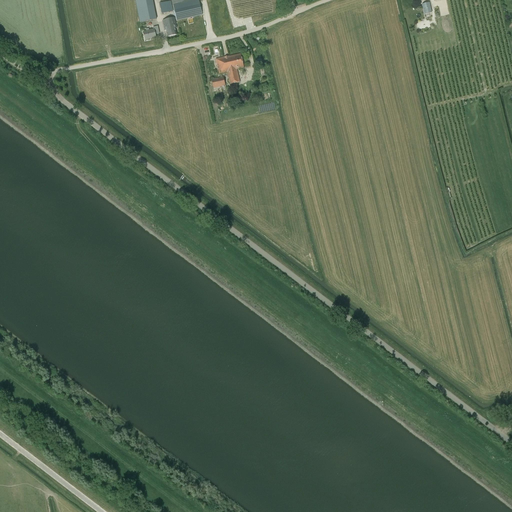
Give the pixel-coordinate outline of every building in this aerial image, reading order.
[(152,0),(135,0),(137,8),(140,23),(157,20),(154,5),(152,0)] [(162,14),(173,11),(171,1),(159,4),(162,14)] [(202,15),(199,2),(174,8),(177,21),(202,15)] [(294,11),(307,7),(305,3),(292,8),(294,11)] [(425,15),(432,13),(429,3),(422,5),(425,15)] [(165,32),(166,31),(168,37),(177,35),(175,29),(177,28),(174,18),(163,21),(165,32)] [(147,30),(147,31),(143,32),(145,40),(156,38),(155,33),(156,33),(160,33),(158,26),(155,27),(156,29),(149,31),(149,30),(147,30)] [(230,85),(240,83),(237,70),(244,68),(240,54),(224,58),(224,57),(216,59),(219,74),(227,73),(230,85)] [(223,77),(211,80),(214,89),(225,86),(223,77)]
